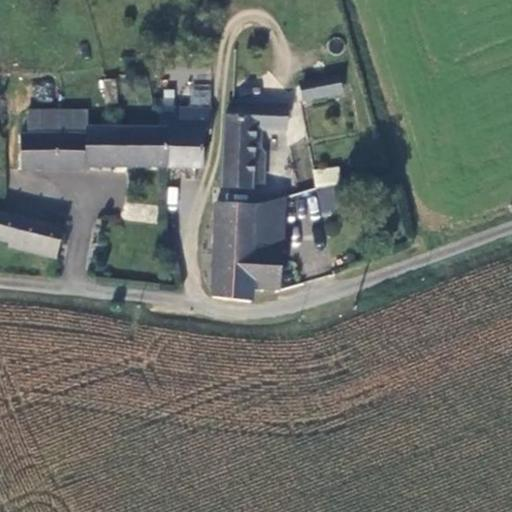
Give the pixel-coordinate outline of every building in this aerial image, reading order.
[(300,85),(303,101),(346,93),(343,77),(300,85)] [(118,80),(102,78),(100,101),(116,102),(118,80)] [(263,150),(264,131),(288,132),(290,106),(263,105),(231,103),(231,115),(225,115),(223,189),(257,190),(258,186),(265,186),(266,154),(263,150)] [(31,108),(31,135),(86,137),(87,128),(87,109),(31,108)] [(200,172),(200,139),(207,135),(207,115),(162,113),(160,133),(163,134),(162,171),(200,172)] [(162,171),(163,134),(160,133),(87,128),(86,137),(31,135),(20,135),(20,168),(162,171)] [(315,212),(335,213),(337,169),(317,168),(315,212)] [(273,280),(276,197),(211,195),(207,289),(224,289),(239,277),(273,280)] [(59,245),(63,229),(0,214),(0,239),(7,240),(4,247),(55,258),(59,245)]
